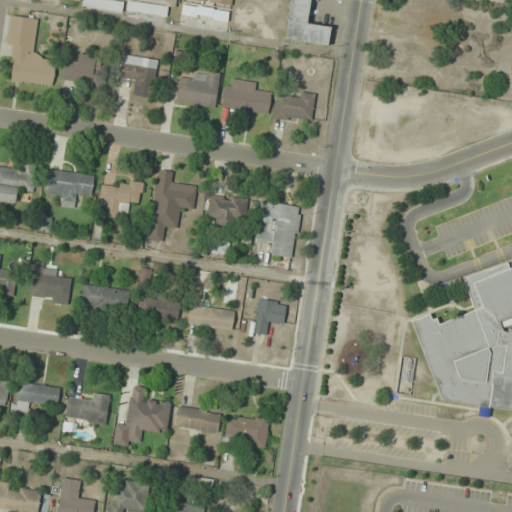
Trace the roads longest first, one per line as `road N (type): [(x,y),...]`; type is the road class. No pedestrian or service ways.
road 1 (tertiary): [(365,0),(286,511)]
road 2 (residential): [(0,117),(336,172)]
road 3 (residential): [(0,337),(308,382)]
road 4 (residential): [(336,172),(407,178),(452,169),(511,142)]
